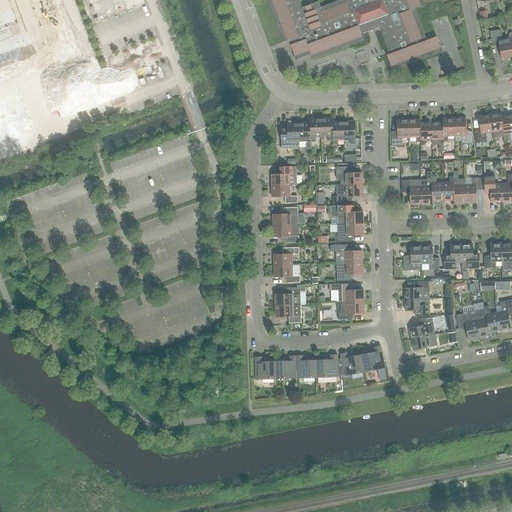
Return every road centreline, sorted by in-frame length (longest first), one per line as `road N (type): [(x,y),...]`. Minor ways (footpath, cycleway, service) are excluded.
road 1 (residential): [(116,219),(154,319),(254,282)]
road 2 (residential): [(254,282),(251,145),(282,92)]
road 3 (residential): [(388,328),(256,342),(254,282)]
road 4 (residential): [(511,349),(397,371),(388,328)]
road 5 (unknown): [(68,0),(104,105),(69,125)]
road 6 (residential): [(511,221),(382,225)]
road 7 (residential): [(382,225),(378,97)]
